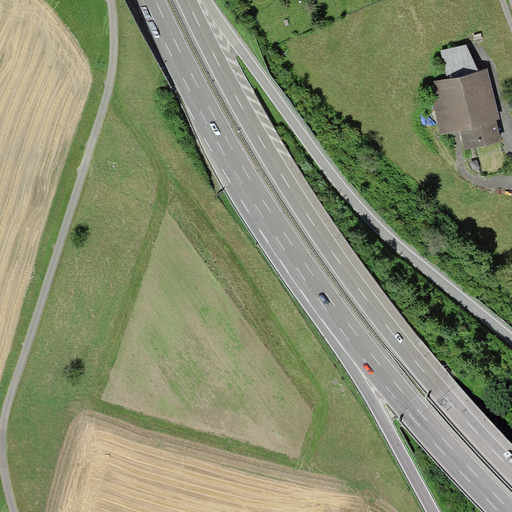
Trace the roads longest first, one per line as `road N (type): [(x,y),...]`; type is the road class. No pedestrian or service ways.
road 1 (motorway): [(511,469),(412,358),(311,221),(187,0)]
road 2 (unclassified): [(116,0),(108,93),(9,406),(4,463),(14,511)]
road 3 (motorway): [(511,337),(372,223),(207,0)]
road 4 (motorway): [(150,0),(248,183),(323,297)]
road 5 (motorway): [(323,297),(506,511)]
road 6 (motorway): [(323,297),(333,339),(433,511)]
